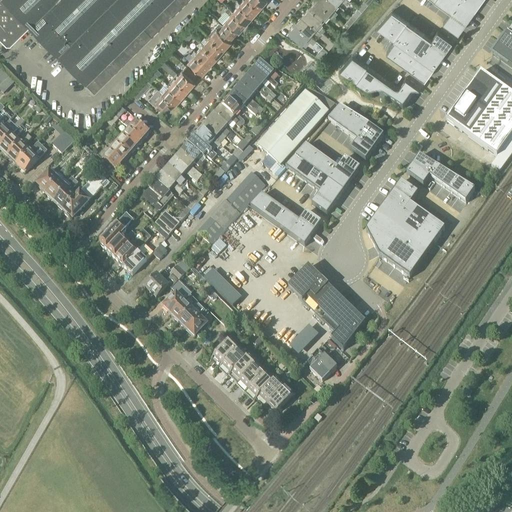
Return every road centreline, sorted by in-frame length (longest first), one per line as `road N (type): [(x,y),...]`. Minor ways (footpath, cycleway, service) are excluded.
road 1 (unclassified): [(508,0),(344,235),(344,270),(379,308)]
road 2 (secondary): [(220,511),(85,328),(0,229)]
road 3 (residential): [(72,256),(296,0)]
road 4 (secondary): [(0,254),(76,337),(204,511)]
road 5 (residential): [(273,452),(72,256)]
road 6 (residential): [(273,452),(369,346)]
